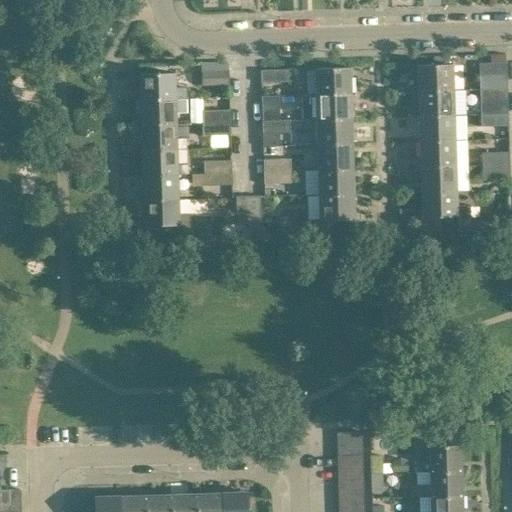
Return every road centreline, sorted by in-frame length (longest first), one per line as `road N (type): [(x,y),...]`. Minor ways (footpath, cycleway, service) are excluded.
road 1 (residential): [(298,511),(296,452),(37,461)]
road 2 (residential): [(511,33),(244,40)]
road 3 (residential): [(244,40),(247,190)]
